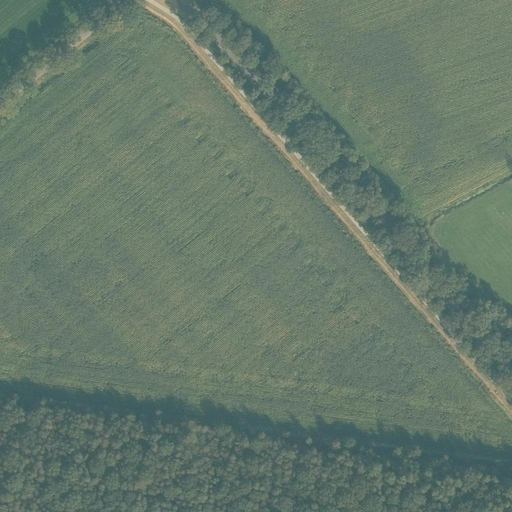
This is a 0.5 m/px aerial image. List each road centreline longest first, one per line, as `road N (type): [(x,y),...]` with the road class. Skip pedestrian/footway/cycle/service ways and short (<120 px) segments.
road 1 (tertiary): [(511,374),(375,227),(184,0)]
road 2 (tertiary): [(0,104),(126,0)]
